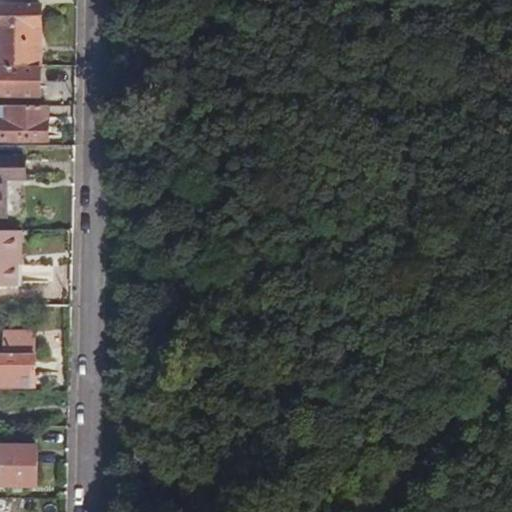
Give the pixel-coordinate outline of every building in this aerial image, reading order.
[(2,68),(43,68),(44,7),(2,7),(2,68)] [(0,98),(43,98),(43,68),(2,68),(0,67),(0,98)] [(49,142),(50,108),(0,107),(0,129),(2,129),(3,141),(49,142)] [(0,159),(0,217),(8,217),(8,182),(27,182),(26,159),(0,159)] [(23,254),(22,228),(0,227),(0,281),(18,281),(18,254),(23,254)] [(0,385),(33,386),(33,376),(37,376),(37,356),(0,354),(0,385)] [(3,448),(2,486),(41,488),(42,448),(3,448)]
